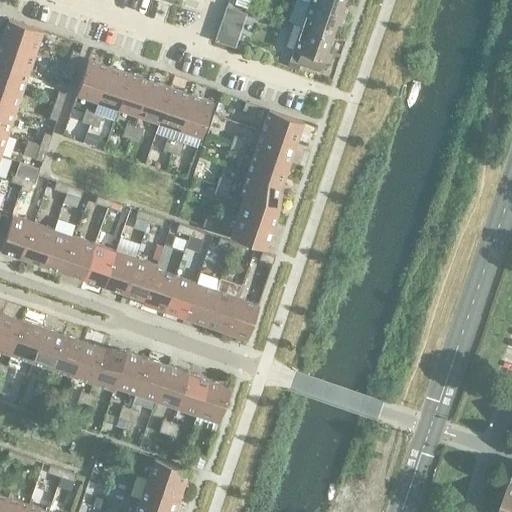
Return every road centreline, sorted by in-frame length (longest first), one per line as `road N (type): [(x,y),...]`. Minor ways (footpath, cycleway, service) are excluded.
road 1 (residential): [(350,93),(204,44)]
road 2 (residential): [(204,44),(66,0)]
